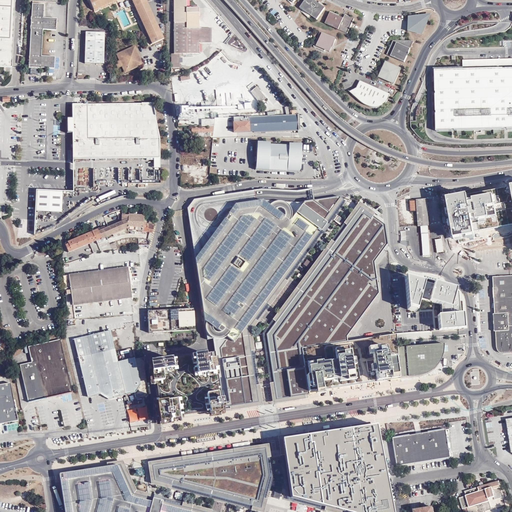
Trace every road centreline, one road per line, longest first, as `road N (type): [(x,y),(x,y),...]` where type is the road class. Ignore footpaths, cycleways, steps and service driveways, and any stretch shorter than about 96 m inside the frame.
road 1 (primary): [(511,162),(445,166),(371,144),(331,114),(229,0)]
road 2 (unclassified): [(69,87),(166,84),(173,191)]
road 3 (primary): [(215,0),(347,150)]
road 4 (unclassified): [(349,166),(332,183),(173,191)]
road 5 (primary): [(371,124),(242,0)]
road 6 (unclassified): [(173,191),(163,206),(108,205),(14,253)]
road 7 (unknown): [(98,430),(87,411),(75,329),(140,318)]
road 8 (unclassified): [(377,188),(390,204),(399,256),(448,275)]
